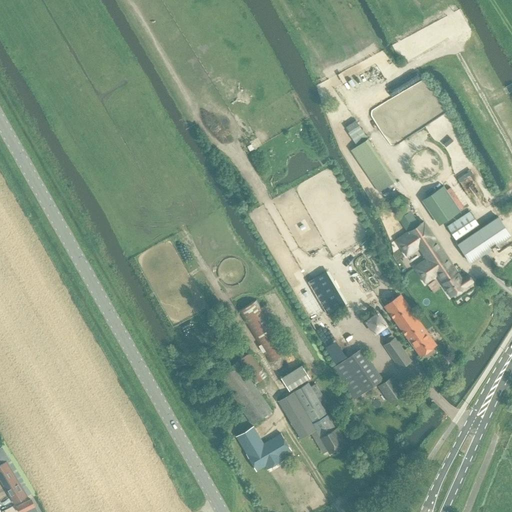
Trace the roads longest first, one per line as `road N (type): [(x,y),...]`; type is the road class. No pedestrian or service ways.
road 1 (tertiary): [(221,511),(0,122)]
road 2 (track): [(297,255),(247,170),(205,136),(125,0)]
road 3 (track): [(511,191),(479,213),(446,176),(414,196)]
